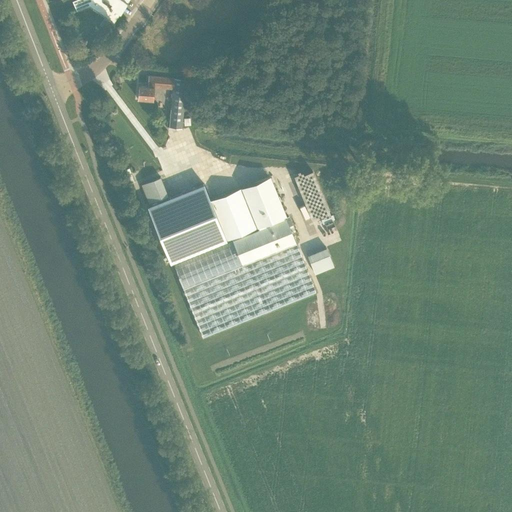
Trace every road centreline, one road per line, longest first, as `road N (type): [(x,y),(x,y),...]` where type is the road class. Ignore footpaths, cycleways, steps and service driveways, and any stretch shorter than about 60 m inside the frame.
road 1 (tertiary): [(220,511),(52,91)]
road 2 (residential): [(52,91),(104,61),(151,0)]
